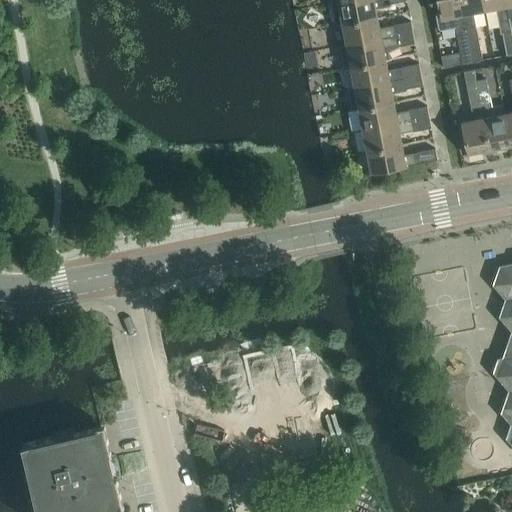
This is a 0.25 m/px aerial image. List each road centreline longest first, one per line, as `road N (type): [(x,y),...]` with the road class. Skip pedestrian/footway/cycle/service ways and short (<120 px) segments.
road 1 (tertiary): [(123,272),(511,194)]
road 2 (residential): [(178,511),(123,272)]
road 3 (tertiary): [(0,284),(52,286),(123,272)]
